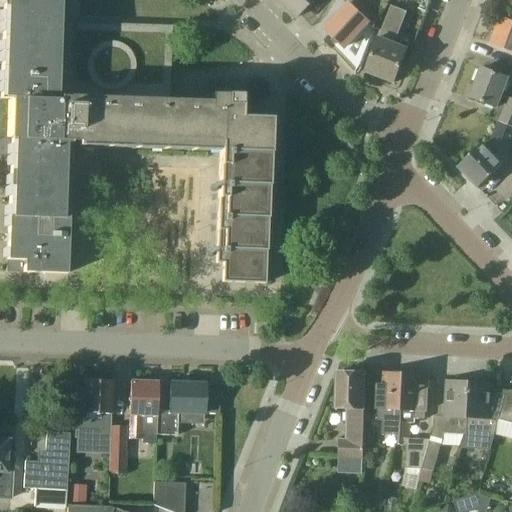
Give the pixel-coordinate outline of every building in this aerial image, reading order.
[(66,275),(71,142),(78,142),(78,141),(79,141),(81,98),(157,101),(157,88),(162,88),(162,89),(164,90),(165,85),(165,81),(165,77),(164,72),(164,68),(163,64),(161,60),(159,56),(157,52),(155,48),(153,49),(155,51),(144,51),(145,34),(79,32),(78,41),(62,41),(63,0),(3,0),(1,79),(0,78),(0,142),(11,143),(6,272),(66,275)] [(281,0),(298,17),(315,0),(281,0)] [(343,0),(349,5),(326,29),(346,47),(369,23),(375,28),(379,18),(359,0),(343,0)] [(367,71),(395,82),(408,49),(391,43),(396,29),(400,30),(407,12),(392,6),(367,71)] [(511,20),(502,17),(492,44),(511,51),(511,20)] [(503,95),(509,79),(510,78),(509,78),(483,67),(471,97),(498,108),(498,107),(505,110),(500,123),(511,127),(511,98),(503,95)] [(79,141),(78,141),(78,142),(78,146),(219,152),(216,264),(217,264),(217,263),(223,263),(222,282),(265,284),(270,119),(240,118),(241,95),(239,95),(240,86),(211,85),(210,103),(157,101),(81,98),(79,141)] [(504,165),(511,146),(511,127),(500,123),(489,149),(484,144),(459,167),(479,188),(504,165)] [(364,458),(366,373),(338,372),(337,408),(348,408),(347,440),(340,440),(339,457),(364,458)] [(382,435),(400,436),(401,417),(404,375),(380,374),(378,421),(383,421),(382,435)] [(409,446),(407,467),(423,468),(430,441),(409,439),(410,423),(415,423),(415,419),(425,419),(428,376),(404,375),(401,417),(400,436),(399,445),(409,446)] [(78,413),(77,437),(111,439),(111,427),(112,381),(84,380),(83,414),(78,413)] [(447,381),(445,416),(444,434),(467,435),(470,382),(447,381)] [(142,440),(143,430),(156,430),(157,411),(158,383),(130,382),(129,415),(130,415),(129,439),(142,440)] [(470,382),(467,435),(462,449),(490,450),(500,419),(500,418),(508,390),(494,390),(494,384),(470,382)] [(170,412),(157,411),(156,430),(156,435),(177,436),(177,424),(203,425),(203,414),(219,414),(220,398),(205,397),(205,384),(171,383),(170,412)] [(511,390),(508,390),(500,418),(500,419),(511,422),(511,390)] [(111,439),(110,454),(109,474),(124,475),(125,428),(111,427),(111,439)] [(24,488),(35,489),(64,491),(67,491),(70,434),(47,432),(45,456),(38,455),(37,462),(25,462),(24,488)] [(13,471),(6,471),(8,442),(0,441),(0,499),(12,500),(13,471)] [(441,444),(430,441),(423,468),(433,471),(441,445),(441,444)] [(169,511),(184,511),(185,484),(154,482),(153,506),(169,511)] [(68,502),(68,504),(85,504),(85,503),(85,486),(68,485),(68,502)] [(66,510),(67,491),(64,491),(35,489),(34,508),(66,510)] [(476,511),(472,496),(456,501),(459,511),(476,511)] [(383,501),(371,499),(369,508),(382,510),(383,501)]
